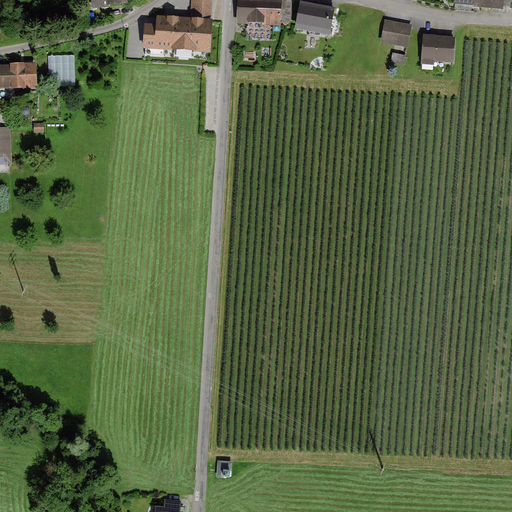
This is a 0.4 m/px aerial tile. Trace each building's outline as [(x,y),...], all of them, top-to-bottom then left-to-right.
[(210,52),(213,0),(191,0),(191,17),(157,14),(157,23),(147,22),(145,48),(210,52)] [(290,22),(291,2),(282,1),(282,0),(237,0),(237,25),(280,27),(280,21),(290,22)] [(505,0),(452,0),(452,3),(505,9),(505,0)] [(329,34),(333,7),(300,2),(296,28),(329,34)] [(409,47),(412,25),(385,20),(381,42),(409,47)] [(456,62),(457,38),(425,36),(424,60),(456,62)] [(406,56),(394,53),(392,63),(404,65),(406,56)] [(77,79),(76,55),(59,56),(60,79),(77,79)] [(0,86),(35,86),(35,64),(0,64),(0,86)] [(44,123),(34,124),(35,132),(44,132),(44,123)] [(12,152),(11,128),(0,128),(0,162),(12,162),(12,152)] [(219,460),(219,476),(233,476),(233,460),(219,460)] [(182,511),(184,502),(165,499),(163,509),(155,508),(154,511),(182,511)]
